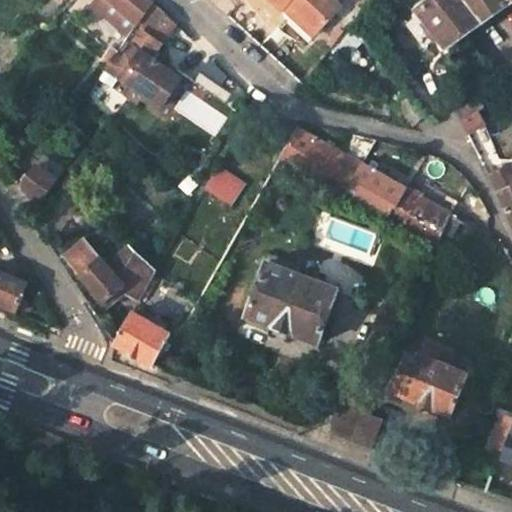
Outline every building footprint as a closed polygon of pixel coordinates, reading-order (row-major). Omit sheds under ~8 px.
[(95,0),(93,2),(106,13),(113,6),(134,25),(152,4),(148,0),(95,0)] [(263,0),(280,15),(286,8),(316,37),(338,12),(334,7),(338,0),(263,0)] [(438,0),(434,0),(417,13),(444,49),(464,35),(438,0)] [(458,0),(479,25),(506,6),(501,0),(458,0)] [(286,8),(280,15),(310,43),(316,37),(286,8)] [(160,11),(125,57),(117,52),(107,66),(104,70),(161,109),(181,81),(151,60),(175,26),(160,11)] [(107,51),(100,60),(107,66),(117,52),(112,48),(109,52),(107,51)] [(491,73),(475,84),(479,91),(496,80),(491,73)] [(398,106),(413,126),(426,116),(407,92),(398,106)] [(483,109),(476,98),(456,111),(462,124),(483,109)] [(363,166),(297,129),(279,160),(345,196),(363,166)] [(44,156),(37,166),(58,181),(65,170),(44,156)] [(58,181),(37,166),(19,188),(38,209),(58,181)] [(407,191),(363,166),(345,196),(389,221),(407,191)] [(223,172),(210,192),(230,205),(243,185),(223,172)] [(511,187),(503,191),(495,175),(490,179),(511,224),(511,187)] [(442,230),(449,216),(457,201),(428,186),(421,199),(407,191),(389,221),(435,247),(442,230)] [(442,230),(457,238),(465,225),(449,216),(442,230)] [(85,241),(66,258),(110,309),(127,293),(141,303),(156,276),(132,250),(117,264),(122,269),(114,275),(110,271),(85,241)] [(117,264),(110,271),(114,275),(122,269),(117,264)] [(269,264),(247,318),(318,345),(339,292),(269,264)] [(0,307),(16,313),(27,286),(0,273),(0,307)] [(152,367),(169,336),(133,315),(115,346),(152,367)] [(399,371),(389,391),(403,397),(402,398),(451,418),(469,376),(448,368),(455,352),(429,342),(422,357),(420,356),(419,359),(411,355),(404,373),(399,371)] [(350,443),(361,415),(341,407),(330,435),(350,443)] [(382,423),(361,415),(350,443),(370,451),(382,423)] [(511,420),(503,417),(491,446),(507,453),(504,461),(511,463),(511,420)]
